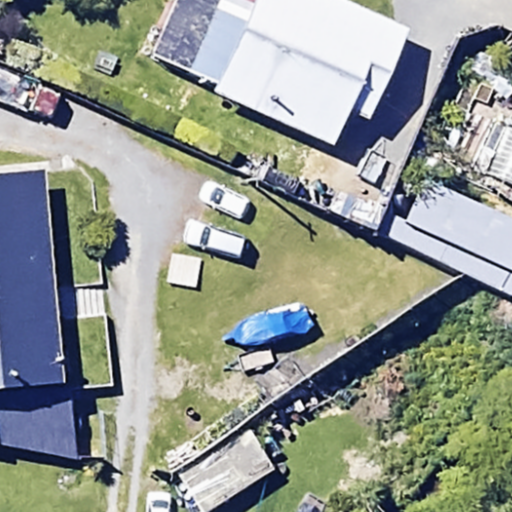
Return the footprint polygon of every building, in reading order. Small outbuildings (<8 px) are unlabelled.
[(171,0),(147,50),(330,137),(344,109),(360,116),(403,26),(349,0),(171,0)] [(38,165),(0,169),(0,381),(60,375),(38,165)] [(396,215),(387,236),(511,293),(511,217),(425,178),(406,220),(396,215)] [(246,342),(220,325),(213,336),(184,354),(205,386),(236,366),(246,342)] [(178,476),(201,511),(209,511),(275,470),(249,430),(178,476)]
